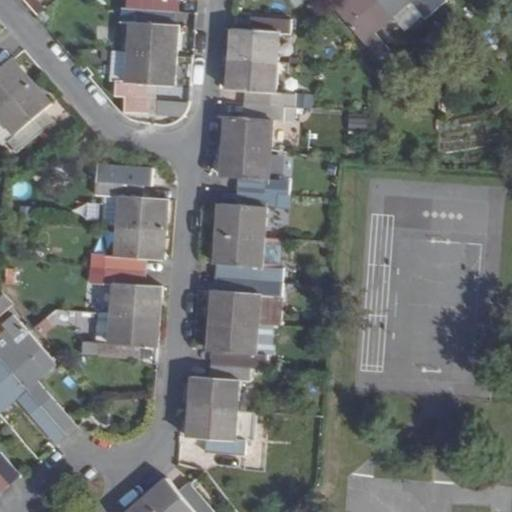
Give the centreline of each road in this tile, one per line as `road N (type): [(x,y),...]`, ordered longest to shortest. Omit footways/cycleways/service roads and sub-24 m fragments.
road 1 (residential): [(72,501),(157,443),(169,420),(191,170),(200,146)]
road 2 (residential): [(0,1),(104,120),(138,140),(200,146)]
road 3 (residential): [(200,146),(216,0)]
